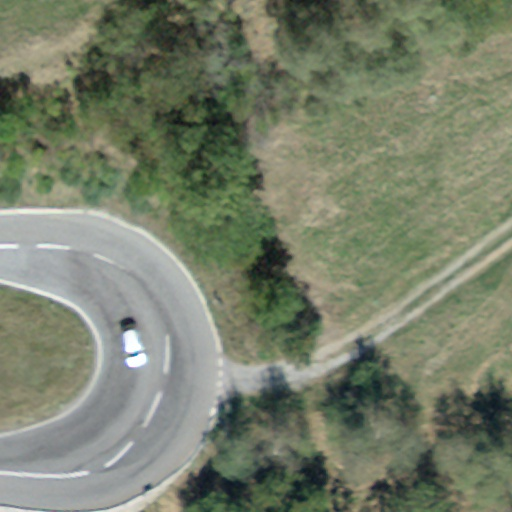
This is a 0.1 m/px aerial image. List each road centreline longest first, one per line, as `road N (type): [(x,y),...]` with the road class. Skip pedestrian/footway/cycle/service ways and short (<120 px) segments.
road 1 (primary): [(0,471),(59,475),(106,463),(145,425),(168,361),(163,317),(122,267),(68,247),(0,244)]
road 2 (track): [(168,361),(255,365),(321,355),(511,230)]
